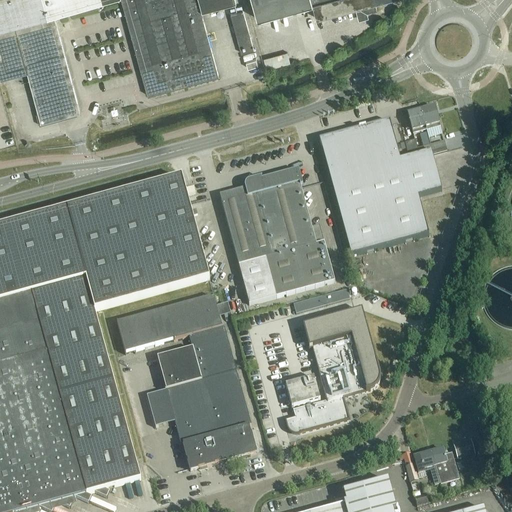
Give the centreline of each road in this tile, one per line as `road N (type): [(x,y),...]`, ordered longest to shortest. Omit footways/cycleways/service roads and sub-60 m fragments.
road 1 (residential): [(457,72),(479,168),(399,415),(364,455),(238,494)]
road 2 (tertiary): [(339,100),(122,165)]
road 3 (tertiary): [(0,202),(122,165)]
road 4 (tertiary): [(122,165),(64,167),(0,183)]
